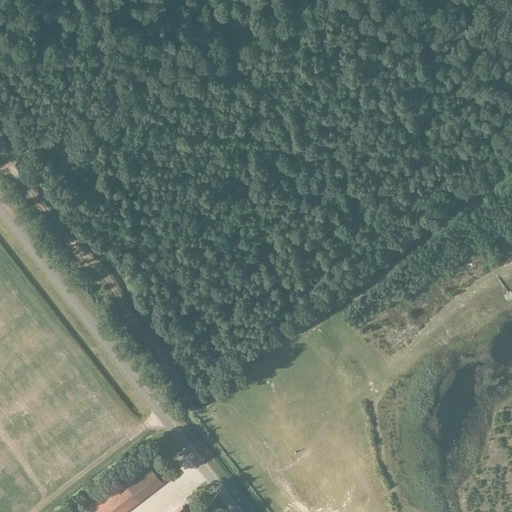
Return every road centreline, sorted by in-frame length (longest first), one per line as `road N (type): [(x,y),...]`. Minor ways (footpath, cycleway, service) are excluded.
road 1 (track): [(273,511),(198,417),(511,168)]
road 2 (unclassified): [(236,511),(0,208)]
road 3 (track): [(0,168),(293,0)]
road 4 (track): [(0,146),(4,164),(104,274),(184,398)]
road 5 (track): [(511,268),(472,283),(383,374),(322,316)]
